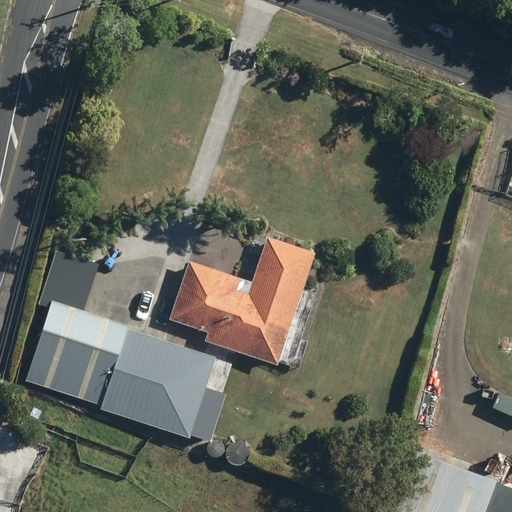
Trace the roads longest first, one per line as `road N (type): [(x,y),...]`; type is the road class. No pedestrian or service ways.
road 1 (unclassified): [(67,0),(0,259)]
road 2 (tertiary): [(323,0),(511,69)]
road 3 (unclassified): [(0,121),(29,0)]
